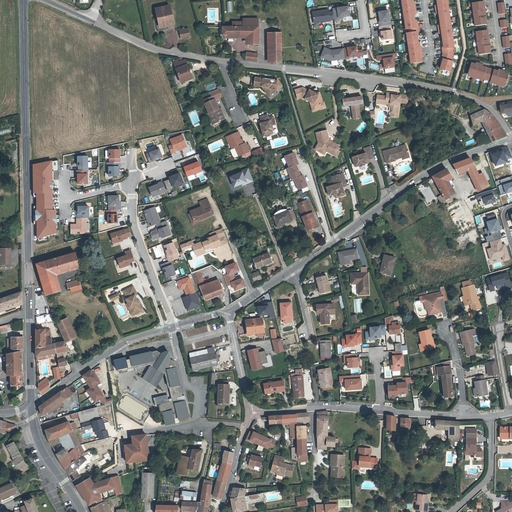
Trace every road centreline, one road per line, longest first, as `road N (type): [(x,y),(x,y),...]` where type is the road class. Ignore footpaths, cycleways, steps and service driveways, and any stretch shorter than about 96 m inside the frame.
road 1 (residential): [(511,136),(493,112),(463,96),(181,55),(91,19)]
road 2 (secondary): [(23,0),(28,314)]
road 3 (residential): [(172,327),(123,343),(28,410)]
road 4 (residential): [(172,327),(127,184)]
road 5 (unclassified): [(390,201),(442,167),(511,140)]
road 6 (residential): [(195,424),(121,434),(121,469),(109,473)]
